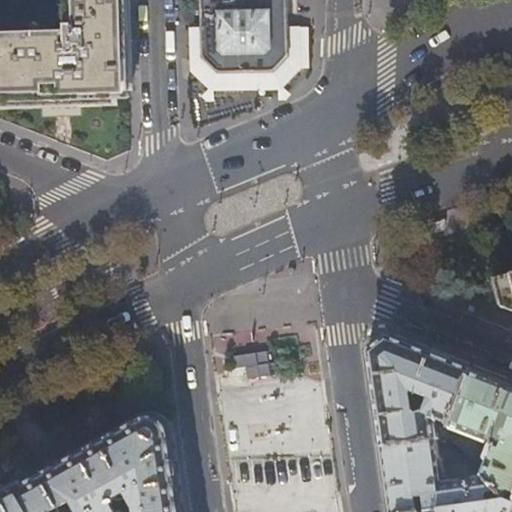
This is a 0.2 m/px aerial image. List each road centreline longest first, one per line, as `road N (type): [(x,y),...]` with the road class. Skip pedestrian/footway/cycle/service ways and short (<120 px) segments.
road 1 (tertiary): [(373,511),(339,285)]
road 2 (tertiary): [(182,286),(207,511)]
road 3 (secondary): [(511,30),(465,39),(387,77),(328,119)]
road 4 (secondary): [(0,373),(182,286)]
road 5 (tertiary): [(158,0),(167,187)]
road 6 (secondary): [(332,219),(509,165)]
road 7 (tertiary): [(511,353),(339,285)]
road 8 (secondary): [(328,119),(167,187)]
road 9 (secondary): [(182,286),(332,219)]
road 10 (secondary): [(125,205),(0,263)]
road 11 (residential): [(125,205),(0,155)]
road 12 (tertiary): [(328,119),(344,0)]
